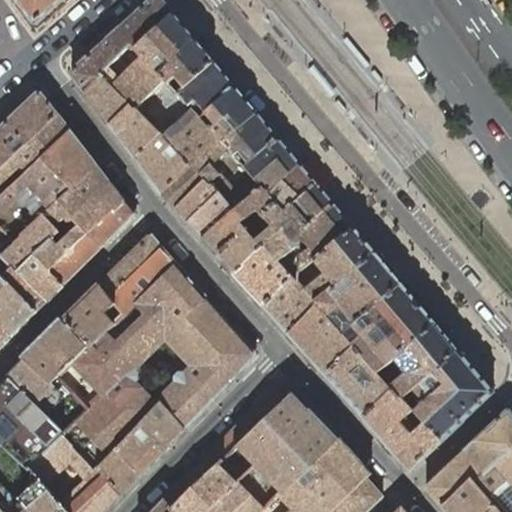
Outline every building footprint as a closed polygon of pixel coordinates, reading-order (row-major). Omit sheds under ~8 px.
[(17,0),(34,25),(37,24),(64,0),(17,0)] [(137,50),(173,14),(161,0),(153,0),(72,73),(72,74),(86,93),(105,75),(133,103),(139,109),(154,94),(120,58),(133,45),(137,50)] [(196,41),(173,14),(137,50),(133,45),(120,58),(154,94),(166,82),(160,74),(196,41)] [(215,64),(196,41),(160,74),(166,82),(178,95),(215,64)] [(166,82),(154,94),(139,109),(163,133),(166,137),(191,113),(199,121),(236,88),(215,64),(178,95),(166,82)] [(105,75),(86,93),(111,124),(133,103),(105,75)] [(258,113),(236,88),(199,121),(221,146),(258,113)] [(0,129),(0,169),(60,116),(42,94),(37,94),(0,129)] [(163,133),(139,109),(133,103),(111,124),(137,158),(163,133)] [(221,146),(199,121),(191,113),(166,137),(193,167),(165,193),(176,208),(206,179),(220,195),(234,211),(263,189),(244,169),(280,139),(258,113),(221,146)] [(60,116),(0,169),(0,197),(71,131),(60,116)] [(0,197),(0,225),(17,243),(98,165),(71,131),(0,197)] [(166,137),(163,133),(137,158),(165,193),(193,167),(166,137)] [(301,164),(280,139),(244,169),(263,189),(270,197),(301,164)] [(263,246),(293,279),(298,274),(301,233),(335,205),(301,164),(270,197),(278,206),(220,257),(235,273),(263,246)] [(17,243),(2,257),(20,273),(36,256),(35,255),(37,252),(111,182),(98,165),(17,243)] [(206,179),(176,208),(189,223),(220,195),(206,179)] [(325,180),(320,185),(356,225),(361,220),(325,180)] [(36,256),(50,269),(124,199),(111,182),(37,252),(35,255),(36,256)] [(270,197),(263,189),(234,211),(203,238),(220,257),(278,206),(270,197)] [(203,238),(234,211),(220,195),(189,223),(203,238)] [(124,199),(50,269),(65,284),(136,214),(124,199)] [(301,233),(298,274),(355,228),(335,205),(301,233)] [(0,258),(2,257),(17,243),(0,225),(0,258)] [(293,279),(264,306),(290,335),(318,306),(315,303),(376,254),(355,228),(298,274),(293,279)] [(112,299),(163,247),(152,235),(100,286),(112,299)] [(235,273),(264,306),(293,279),(263,246),(235,273)] [(115,303),(125,315),(177,263),(163,247),(112,299),(115,303)] [(404,286),(376,254),(315,303),(318,306),(344,336),(404,286)] [(20,273),(47,301),(65,284),(50,269),(36,256),(20,273)] [(0,258),(0,272),(37,311),(47,301),(20,273),(2,257),(0,258)] [(91,409),(64,436),(95,471),(98,469),(117,450),(140,425),(162,402),(149,387),(142,394),(127,376),(207,297),(177,263),(125,315),(115,324),(90,349),(75,363),(66,372),(60,378),(91,409)] [(0,320),(13,335),(37,311),(0,272),(0,320)] [(62,320),(90,349),(115,324),(106,313),(115,303),(112,299),(100,286),(65,321),(63,319),(62,320)] [(438,326),(404,286),(344,336),(355,348),(378,373),(438,326)] [(223,315),(207,297),(127,376),(142,394),(149,387),(223,315)] [(318,306),(290,335),(325,374),(355,348),(344,336),(318,306)] [(223,315),(149,387),(162,402),(186,429),(256,356),(256,353),(239,333),(223,315)] [(0,347),(13,335),(0,320),(0,347)] [(52,385),(60,378),(66,372),(55,359),(63,351),(75,363),(90,349),(62,320),(23,357),(52,385)] [(460,352),(438,326),(378,373),(393,391),(402,400),(460,352)] [(355,348),(325,374),(364,417),(393,391),(378,373),(355,348)] [(495,393),(460,352),(402,400),(440,443),(495,393)] [(35,402),(52,385),(23,357),(21,359),(24,361),(8,377),(35,402)] [(191,473),(201,483),(293,394),(282,382),(279,382),(191,473)] [(402,400),(393,391),(364,417),(411,470),(440,443),(402,400)] [(175,509),(165,499),(153,511),(262,511),(266,508),(279,495),(281,496),(340,439),(339,437),(337,439),(310,410),(308,411),(293,394),(201,483),(175,509)] [(186,429),(162,402),(140,425),(164,452),(186,429)] [(426,488),(441,505),(472,480),(475,483),(511,450),(511,413),(509,410),(426,488)] [(164,452),(140,425),(117,450),(141,476),(164,452)] [(95,471),(64,436),(32,468),(42,479),(70,511),(106,511),(122,496),(98,469),(95,471)] [(348,447),(340,439),(281,496),(295,511),(297,509),(300,511),(332,511),(372,473),(348,447)] [(117,450),(98,469),(122,496),(141,476),(117,450)] [(511,511),(511,450),(475,483),(497,508),(500,511),(511,511)] [(191,473),(165,499),(175,509),(201,483),(191,473)] [(372,474),(372,473),(332,511),(300,511),(297,509),(295,511),(294,511),(367,511),(384,496),(368,478),(372,474)] [(70,511),(42,479),(22,499),(30,508),(25,511),(70,511)] [(0,505),(5,511),(8,511),(19,501),(0,480),(0,505)] [(472,480),(441,505),(447,511),(491,511),(497,508),(475,483),(472,480)]
